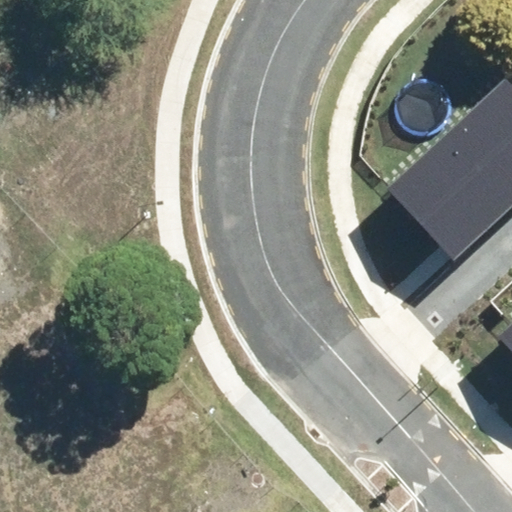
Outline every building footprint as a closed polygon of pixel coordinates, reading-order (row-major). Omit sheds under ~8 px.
[(0,0),(0,14),(14,0),(0,0)] [(511,78),(394,189),(456,255),(511,201),(511,78)] [(0,397),(39,363),(0,319),(0,397)] [(511,332),(503,340),(511,349),(511,332)] [(168,511),(67,412),(0,479),(0,509),(3,511),(168,511)]
